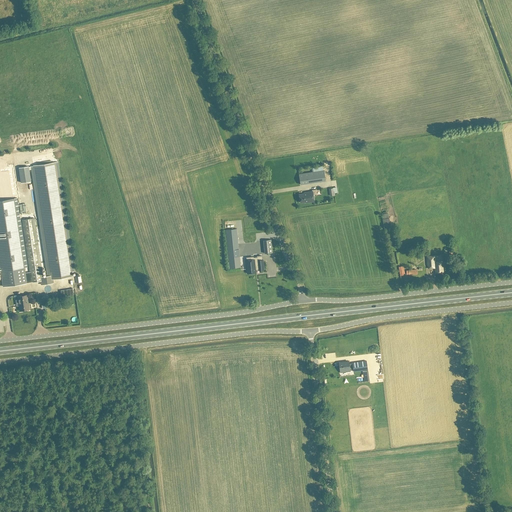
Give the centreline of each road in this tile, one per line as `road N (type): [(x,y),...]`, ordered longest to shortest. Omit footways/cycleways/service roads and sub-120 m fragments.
road 1 (primary): [(511,292),(0,351)]
road 2 (unclassified): [(303,301),(192,0)]
road 3 (unclassified): [(309,331),(0,362)]
road 4 (unclassified): [(0,341),(303,301)]
road 5 (unclassified): [(303,301),(511,282)]
road 6 (unclassified): [(511,303),(309,331)]
road 7 (unclassified): [(332,511),(309,331)]
